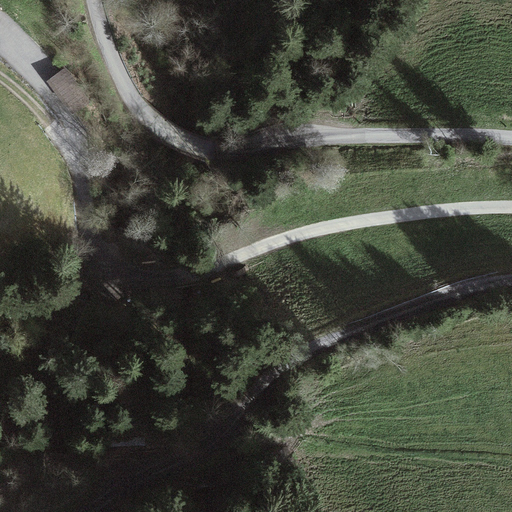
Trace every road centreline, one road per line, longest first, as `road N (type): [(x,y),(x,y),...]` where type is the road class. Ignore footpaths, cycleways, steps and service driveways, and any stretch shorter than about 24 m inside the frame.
road 1 (track): [(9,38),(74,138),(92,243),(127,273),(181,276),(330,227),(511,207)]
road 2 (track): [(93,0),(128,94),(159,127),(204,149),(345,136),(511,138)]
road 3 (track): [(511,280),(404,312),(278,369),(214,443),(155,464),(85,511)]
